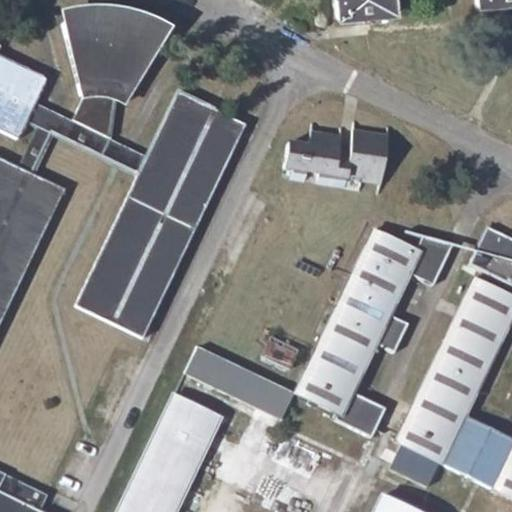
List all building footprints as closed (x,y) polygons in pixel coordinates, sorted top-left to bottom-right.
[(336,0),(338,20),(393,13),(392,0),(336,0)] [(88,100),(74,125),(108,142),(113,100),(127,107),(165,42),(145,30),(146,23),(132,16),(117,13),(102,11),(87,12),(85,21),(62,28),(80,100),(88,100)] [(35,105),(47,84),(0,61),(0,134),(17,143),(26,125),(35,105)] [(176,95),(144,161),(134,181),(75,307),(141,341),(244,129),(176,95)] [(53,141),(134,181),(144,161),(108,142),(74,125),(35,105),(26,125),(36,130),(16,170),(34,179),(53,141)] [(313,186),(357,189),(359,180),(382,183),(389,134),(351,130),(350,150),(330,149),(330,135),(303,132),(302,145),(282,143),(281,170),(287,171),(287,180),(303,181),(304,172),(315,173),(313,186)] [(0,326),(64,194),(34,179),(16,170),(0,161),(0,326)] [(464,261),(511,284),(511,237),(483,223),(464,261)] [(412,251),(373,233),(293,396),(337,417),(333,425),(367,440),(385,405),(352,389),(375,341),(393,349),(407,320),(389,311),(409,270),(432,282),(452,241),(422,228),(412,251)] [(511,442),(511,443),(463,420),(511,320),(511,299),(472,280),(391,444),(399,448),(388,472),(426,490),(437,466),(511,500),(511,442)] [(282,419),(295,390),(196,345),(183,374),(282,419)] [(175,511),(221,421),(172,398),(116,511),(175,511)] [(0,497),(29,511),(40,511),(47,498),(0,474),(0,497)] [(0,511),(29,511),(0,497),(0,511)] [(405,511),(380,499),(373,511),(405,511)]
